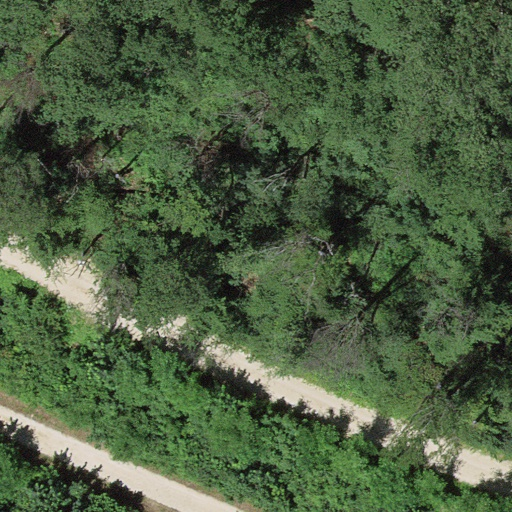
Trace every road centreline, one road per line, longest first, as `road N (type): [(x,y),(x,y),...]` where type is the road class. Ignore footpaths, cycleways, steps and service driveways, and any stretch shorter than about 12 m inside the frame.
road 1 (track): [(0,242),(110,307),(331,415),(511,479)]
road 2 (track): [(0,414),(194,511)]
